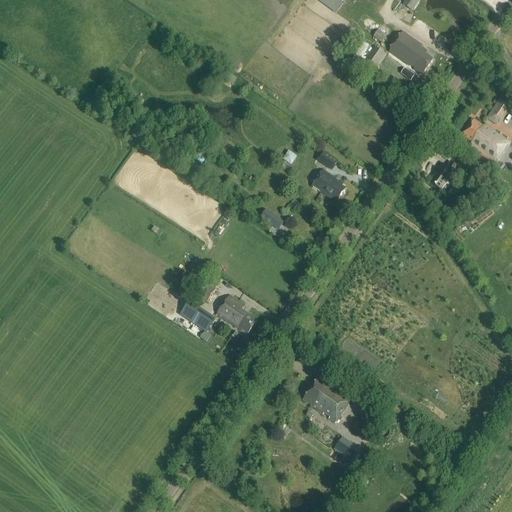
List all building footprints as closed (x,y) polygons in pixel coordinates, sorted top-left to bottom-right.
[(316,0),(336,15),(346,0),(316,0)] [(405,0),(402,5),(412,12),(420,0),(405,0)] [(378,30),(373,38),(382,44),(387,36),(378,30)] [(433,61),(420,52),(423,48),(406,36),(392,55),(422,76),(433,61)] [(366,41),(354,61),(360,65),(372,44),(366,41)] [(387,56),(374,47),(364,61),(377,70),(387,56)] [(401,75),(411,82),(415,76),(405,69),(401,75)] [(499,100),(486,119),(497,127),(499,125),(511,108),(501,101),(499,100)] [(511,141),(489,126),(488,127),(485,125),(483,128),(474,121),(463,137),(473,144),(470,148),(495,165),(511,141)] [(294,165),(301,156),(292,150),(286,158),(294,165)] [(317,160),(332,171),(338,162),(322,152),(317,160)] [(454,175),(458,169),(451,163),(447,168),(443,165),(430,183),(441,191),(453,174),(454,175)] [(478,175),(468,168),(463,175),(473,182),(478,175)] [(323,171),(312,187),(324,196),(325,195),(331,200),(332,198),(338,202),(345,190),(342,187),(343,185),(323,171)] [(284,222),(267,211),(261,219),(279,231),(284,222)] [(206,304),(215,290),(205,282),(195,296),(206,304)] [(246,337),(256,322),(242,312),(246,307),(230,296),(217,316),(246,337)] [(199,315),(209,326),(216,320),(205,307),(201,311),(202,313),(199,315)] [(206,343),(211,337),(205,332),(200,338),(206,343)] [(330,418),(329,420),(335,424),(352,399),(319,376),(302,401),(323,416),(324,414),(330,418)] [(328,424),(320,441),(329,446),(337,428),(328,424)] [(342,466),(347,460),(352,463),(360,452),(341,438),(333,450),(339,454),(334,460),(342,466)]
